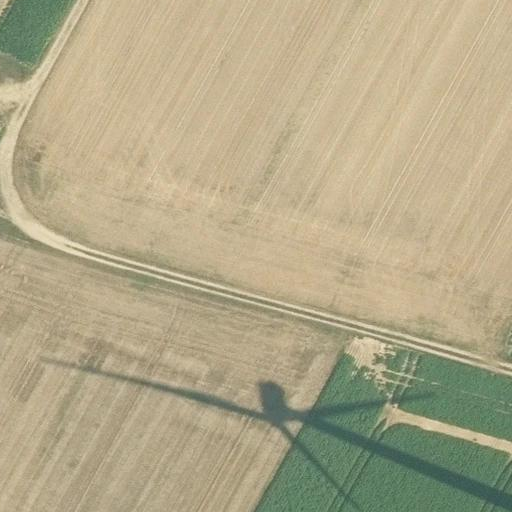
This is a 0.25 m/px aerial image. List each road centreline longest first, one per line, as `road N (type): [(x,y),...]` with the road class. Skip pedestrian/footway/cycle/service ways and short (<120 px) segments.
road 1 (track): [(3,148),(16,206),(69,247),(511,370)]
road 2 (track): [(84,0),(0,154)]
